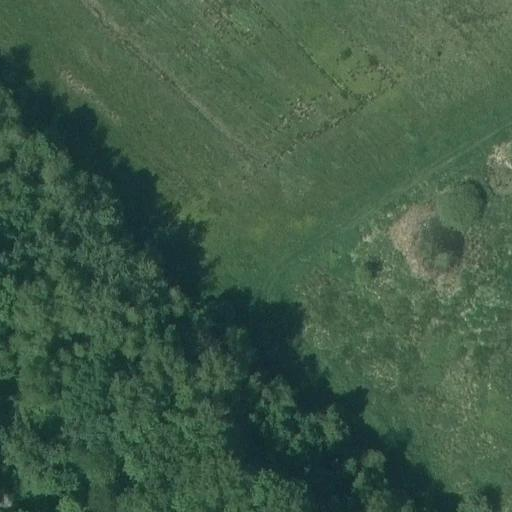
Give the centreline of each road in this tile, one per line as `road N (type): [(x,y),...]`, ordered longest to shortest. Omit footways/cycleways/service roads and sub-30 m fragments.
road 1 (track): [(0,95),(331,413),(416,511)]
road 2 (track): [(229,316),(511,138)]
